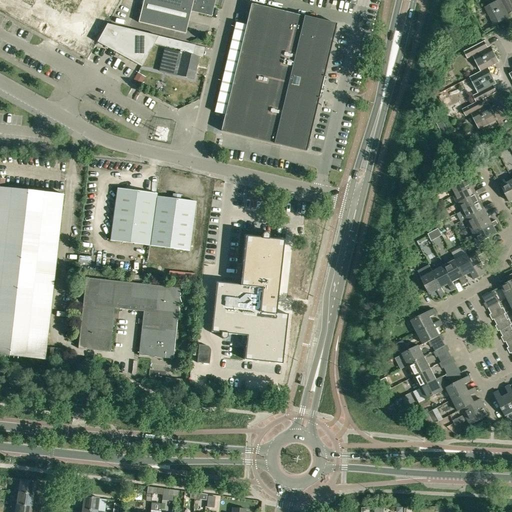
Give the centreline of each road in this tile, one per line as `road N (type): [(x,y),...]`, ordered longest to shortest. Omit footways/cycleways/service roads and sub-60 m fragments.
road 1 (secondary): [(271,453),(0,425)]
road 2 (secondary): [(0,446),(270,465)]
road 3 (secondary): [(301,436),(354,200)]
road 4 (unclassified): [(192,161),(106,140),(0,81)]
road 5 (secondary): [(354,200),(406,0)]
road 6 (secondary): [(320,470),(511,480)]
road 7 (secondary): [(511,459),(320,454)]
road 8 (unclassified): [(318,192),(359,21)]
road 9 (unclassified): [(230,0),(192,161)]
road 10 (unclassified): [(192,161),(318,192)]
road 11 (residential): [(484,389),(443,307),(474,291)]
